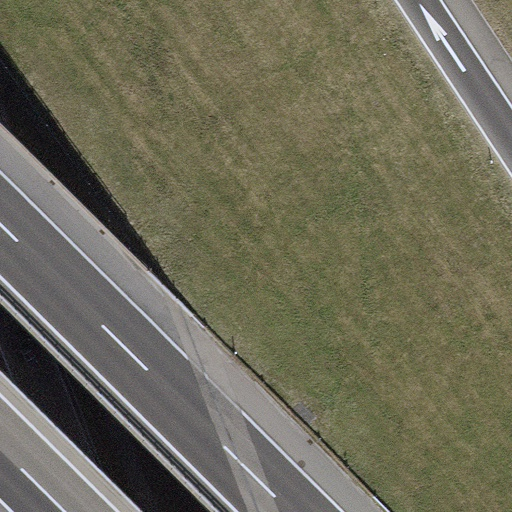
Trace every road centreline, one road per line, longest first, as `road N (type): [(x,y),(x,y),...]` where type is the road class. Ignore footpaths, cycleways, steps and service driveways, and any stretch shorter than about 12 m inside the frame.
road 1 (track): [(0,119),(161,511)]
road 2 (motorway): [(289,511),(0,214)]
road 3 (secondary): [(88,511),(0,300)]
road 4 (motorway): [(511,126),(428,0)]
